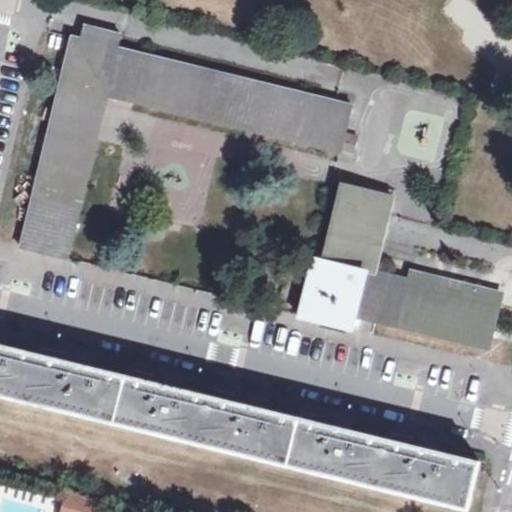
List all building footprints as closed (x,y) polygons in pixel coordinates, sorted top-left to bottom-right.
[(92,42),(96,30),(86,27),(82,40),(92,42)] [(123,36),(96,30),(92,42),(82,40),(73,38),(21,249),(67,260),(108,96),(338,152),(349,106),(120,49),(123,36)] [(298,317),(343,327),(347,315),(357,317),(492,348),(502,304),(487,300),(490,288),(459,280),(455,292),(375,272),(393,198),(340,186),(321,259),(313,256),(298,317)] [(505,292),(490,288),(487,300),(502,304),(505,292)] [(357,317),(347,315),(343,327),(354,330),(357,317)] [(439,453),(442,444),(423,439),(420,449),(353,433),(355,423),(337,418),(334,428),(267,412),(269,402),(250,398),(248,407),(182,391),(184,381),(166,377),(163,387),(96,370),(98,360),(80,356),(77,365),(11,349),(13,340),(0,336),(0,396),(470,510),(481,464),(439,453)] [(69,494),(63,511),(102,511),(105,504),(69,494)]
